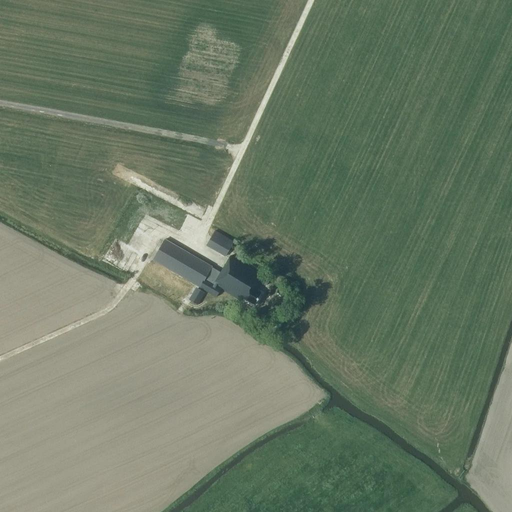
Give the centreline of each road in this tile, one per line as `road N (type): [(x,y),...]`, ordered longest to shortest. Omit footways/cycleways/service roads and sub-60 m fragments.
road 1 (unclassified): [(198,245),(310,0)]
road 2 (track): [(198,245),(161,227),(105,311),(0,358)]
